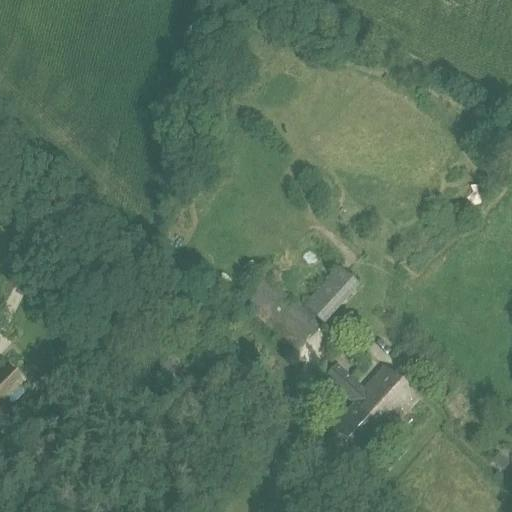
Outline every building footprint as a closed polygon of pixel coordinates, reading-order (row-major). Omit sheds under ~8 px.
[(299,312),(316,329),(352,290),(335,274),(299,312)] [(258,280),(243,296),(299,348),(314,332),(258,280)] [(415,398),(381,368),(362,389),(335,364),(322,377),(352,404),(331,428),(360,454),(381,431),(384,434),(415,398)] [(0,402),(20,383),(7,370),(0,376),(0,402)] [(501,474),(503,472),(510,464),(498,454),(489,465),(501,474)]
